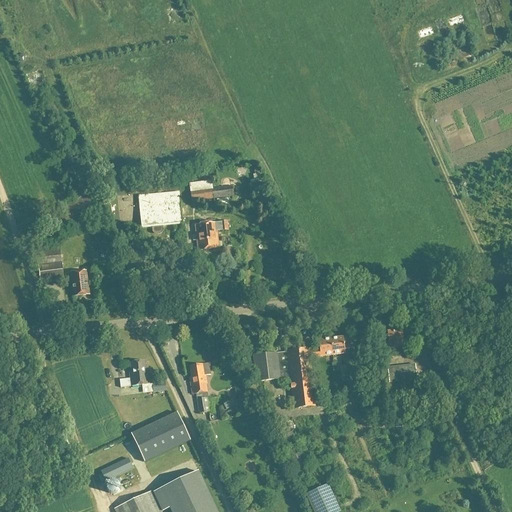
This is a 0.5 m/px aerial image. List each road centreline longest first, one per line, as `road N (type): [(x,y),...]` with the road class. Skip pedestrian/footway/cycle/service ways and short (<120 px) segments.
road 1 (unclassified): [(0,337),(511,276)]
road 2 (track): [(127,38),(199,24),(318,299)]
